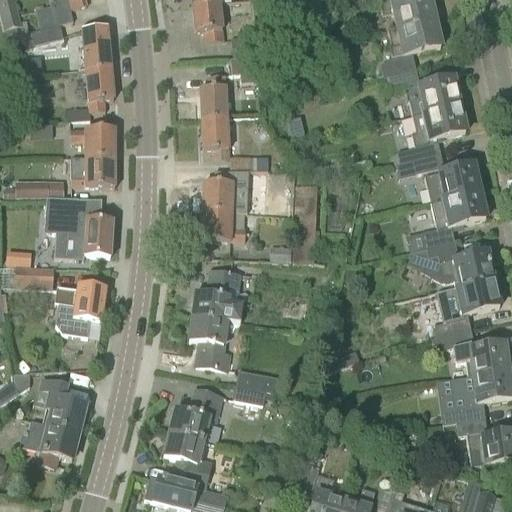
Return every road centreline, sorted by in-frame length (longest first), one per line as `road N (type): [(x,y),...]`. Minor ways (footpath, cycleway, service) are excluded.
road 1 (tertiary): [(91,511),(141,270),(145,143),(132,0)]
road 2 (residential): [(511,122),(487,0)]
